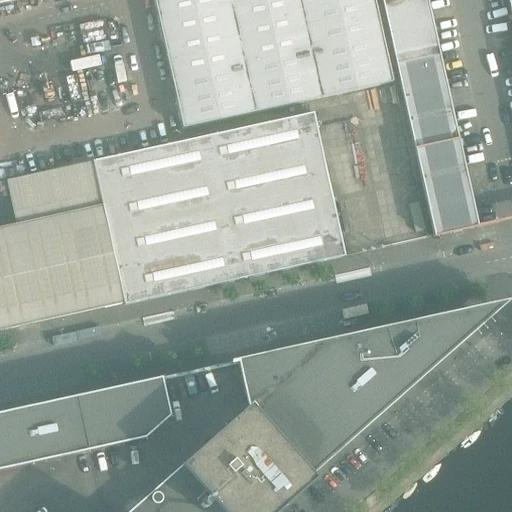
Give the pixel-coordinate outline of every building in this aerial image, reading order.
[(152,0),(181,129),(391,83),(382,36),(373,0),(152,0)] [(424,0),(397,0),(381,4),(387,33),(430,23),(424,0)] [(430,23),(387,33),(394,62),(437,53),(430,23)] [(437,53),(394,62),(400,91),(443,82),(437,53)] [(443,82),(400,91),(406,121),(449,111),(443,82)] [(449,111),(406,121),(413,150),(456,141),(449,111)] [(344,257),(312,115),(5,182),(15,225),(0,228),(0,332),(46,323),(46,321),(122,304),(123,306),(344,257)] [(456,141),(413,150),(419,179),(462,170),(456,141)] [(462,170),(419,179),(426,209),(469,199),(462,170)] [(469,199),(426,209),(432,238),(475,229),(469,199)] [(265,511),(283,497),(283,498),(285,497),(284,496),(304,478),(305,479),(307,477),(306,477),(326,459),(327,460),(328,458),(348,440),(348,441),(350,439),(349,439),(369,421),(370,422),(371,420),(371,419),(391,402),(392,402),(393,401),(392,401),(412,383),(413,384),(414,382),(434,364),(435,365),(436,363),(435,363),(456,345),(456,346),(458,344),(457,344),(477,326),(478,327),(479,325),(480,326),(481,322),(473,312),(469,313),(469,312),(467,312),(467,313),(441,319),(441,318),(439,318),(439,319),(413,325),(413,324),(411,325),(411,326),(385,331),(385,330),(383,331),(383,332),(357,337),(356,337),(354,337),(355,338),(328,344),(328,343),(326,343),(326,344),(300,350),(300,349),(298,349),(298,350),(272,356),(272,355),(270,356),(270,357),(244,362),(244,361),(242,362),(242,363),(216,368),(214,368),(214,369),(188,375),(188,374),(186,374),(186,375),(160,381),(160,380),(158,380),(158,381),(132,387),(131,386),(129,387),(130,387),(104,393),(103,392),(101,393),(102,394),(101,394),(75,399),(73,399),(73,400),(47,406),(47,405),(45,405),(45,406),(19,412),(19,411),(17,411),(17,412),(0,416),(0,469),(29,463),(39,511),(265,511)]
